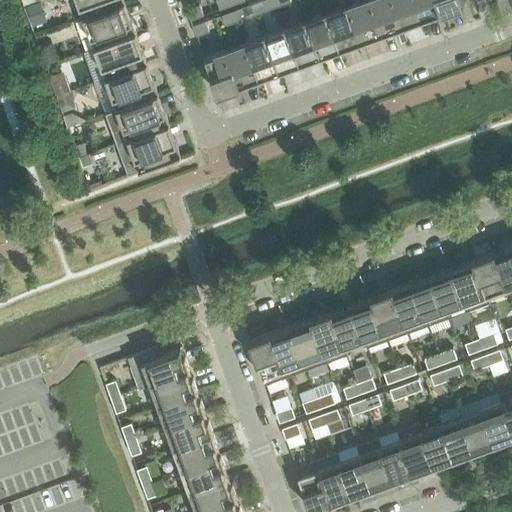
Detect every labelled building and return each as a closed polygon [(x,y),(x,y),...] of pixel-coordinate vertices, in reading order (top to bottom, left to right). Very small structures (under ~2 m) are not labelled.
[(78,0),(84,16),(126,1),(125,0),(78,0)] [(280,5),(278,0),(259,0),(256,1),(260,12),(280,5)] [(370,0),(361,0),(349,4),(362,41),(383,33),(370,0)] [(370,0),(383,33),(403,26),(393,0),(370,0)] [(393,0),(403,26),(423,18),(416,0),(393,0)] [(444,11),(439,0),(416,0),(423,18),(444,11)] [(439,0),(444,11),(465,3),(463,0),(439,0)] [(41,1),(25,6),(32,26),(48,20),(41,1)] [(84,16),(95,46),(137,31),(126,1),(84,16)] [(256,1),(236,9),(239,19),(260,12),(256,1)] [(191,18),(204,14),(200,3),(188,8),(191,18)] [(342,48),(362,41),(349,4),(329,12),(342,48)] [(236,9),(223,13),(227,24),(239,19),(236,9)] [(321,56),(342,48),(329,12),(308,19),(321,56)] [(301,63),(321,56),(308,19),(288,27),(301,63)] [(197,35),(210,30),(206,20),(194,24),(197,35)] [(280,70),(301,63),(288,27),(268,34),(280,70)] [(95,46),(107,77),(148,62),(137,31),(95,46)] [(260,78),(280,70),(268,34),(247,42),(260,78)] [(51,41),(39,46),(46,64),(59,59),(60,56),(55,43),(51,41)] [(247,42),(227,49),(240,85),(260,78),(247,42)] [(240,85),(227,49),(206,57),(218,93),(240,85)] [(159,92),(148,62),(107,77),(118,107),(159,92)] [(64,71),(50,76),(57,95),(71,90),(64,71)] [(77,106),(71,90),(57,95),(62,111),(77,106)] [(159,92),(118,107),(107,111),(118,142),(129,138),(170,123),(159,92)] [(129,173),(140,169),(181,154),(170,123),(129,138),(118,142),(129,173)] [(74,146),(78,156),(79,156),(86,153),(83,143),(74,146)] [(80,156),(78,156),(82,167),(83,166),(92,163),(88,153),(86,153),(80,156)] [(511,284),(511,243),(494,250),(508,286),(511,284)] [(491,301),(488,293),(508,286),(494,250),(474,257),(490,301),(491,301)] [(454,264),(470,309),(490,301),(474,257),(454,264)] [(433,272),(449,316),(470,309),(454,264),(433,272)] [(433,272),(413,279),(430,323),(449,316),(433,272)] [(393,287),(409,331),(429,323),(413,279),(393,287)] [(393,287),(373,294),(389,338),(409,331),(393,287)] [(352,301),(368,345),(389,338),(373,294),(352,301)] [(365,338),(368,346),(368,345),(352,301),(332,309),(348,353),(349,352),(346,345),(365,338)] [(348,353),(332,309),(312,316),(328,361),(348,353)] [(291,324),(308,368),(328,361),(312,316),(291,324)] [(271,331),(287,375),(308,368),(291,324),(271,331)] [(271,331),(250,339),(266,383),(287,375),(271,331)] [(498,342),(495,331),(480,337),(484,347),(498,342)] [(466,342),(469,352),(484,347),(480,337),(466,342)] [(158,344),(129,355),(140,386),(151,383),(151,382),(191,368),(186,355),(183,356),(181,348),(183,347),(183,346),(180,347),(161,354),(158,344)] [(458,357),(454,346),(439,351),(443,362),(458,357)] [(504,358),(501,348),(486,353),(490,363),(504,358)] [(425,357),(429,367),(443,362),(439,351),(425,357)] [(472,358),(475,369),(490,363),(486,353),(472,358)] [(417,371),(414,361),(399,366),(403,377),(417,371)] [(464,373),(460,362),(445,368),(449,378),(464,373)] [(384,371),(388,382),(403,377),(399,366),(384,371)] [(191,368),(151,382),(151,383),(159,404),(198,389),(194,376),(191,377),(188,370),(191,369),(191,368)] [(431,373),(435,383),(449,378),(445,368),(431,373)] [(377,386),(373,376),(358,381),(362,391),(377,386)] [(423,388),(419,377),(405,382),(409,393),(423,388)] [(123,393),(117,378),(107,382),(112,397),(123,393)] [(344,386),(348,397),(362,391),(358,381),(344,386)] [(390,388),(394,398),(409,393),(405,382),(390,388)] [(511,387),(500,392),(511,424),(511,387)] [(199,390),(198,389),(159,404),(166,425),(206,411),(201,398),(199,399),(196,391),(199,390)] [(336,401),(332,390),(318,396),(322,406),(336,401)] [(499,392),(499,390),(479,397),(496,443),(511,437),(511,424),(500,392),(499,392)] [(383,402),(379,392),(364,397),(368,408),(383,402)] [(112,397),(117,411),(128,407),(123,393),(112,397)] [(303,401),(307,411),(322,406),(318,396),(303,401)] [(350,402),(354,413),(368,408),(364,397),(350,402)] [(496,443),(479,397),(459,405),(476,450),(496,443)] [(280,421),(296,415),(292,405),(276,411),(280,421)] [(442,421),(455,458),(476,450),(459,405),(440,412),(443,421),(442,421)] [(342,417),(338,407),(324,412),(327,422),(342,417)] [(207,412),(206,411),(166,425),(174,447),(214,432),(209,419),(207,420),(204,413),(207,412)] [(309,417),(313,428),(327,422),(324,412),(309,417)] [(137,436),(132,421),(122,425),(127,439),(137,436)] [(302,432),(298,421),(282,427),(286,437),(302,432)] [(399,428),(415,472),(435,465),(419,421),(399,428)] [(419,421),(435,465),(455,458),(442,421),(423,428),(420,421),(419,421)] [(415,472),(399,428),(378,436),(394,480),(415,472)] [(219,445),(214,432),(174,447),(182,468),(222,454),(222,453),(219,454),(216,446),(219,445)] [(127,439),(133,454),(142,450),(137,436),(127,439)] [(378,436),(358,443),(374,487),(394,480),(378,436)] [(374,487),(358,443),(338,451),(354,495),(374,487)] [(333,502),(354,495),(338,451),(317,458),(333,502)] [(227,467),(222,454),(182,468),(190,490),(230,475),(229,475),(227,476),(224,468),(227,467)] [(317,458),(296,466),(312,510),(333,502),(317,458)] [(153,479),(147,464),(138,468),(143,482),(153,479)] [(230,476),(230,475),(190,490),(198,511),(237,497),(233,483),(230,484),(227,477),(230,476)] [(143,482),(148,497),(158,493),(153,479),(143,482)] [(238,497),(237,497),(198,511),(242,511),(240,505),(238,506),(235,498),(238,497)]
